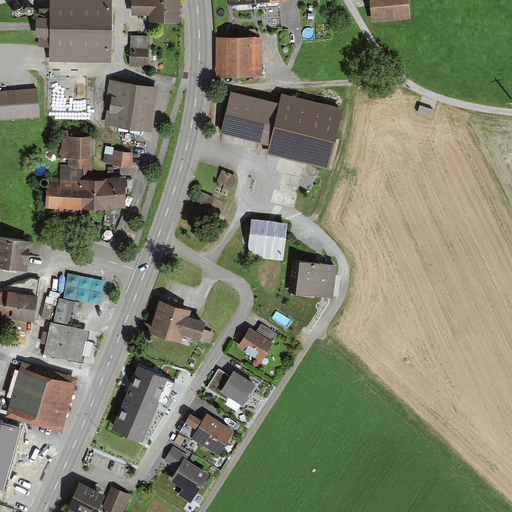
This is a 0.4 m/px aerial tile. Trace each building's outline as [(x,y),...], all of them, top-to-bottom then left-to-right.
[(111,0),(49,0),(50,17),(36,17),(37,37),(39,37),(39,47),(50,47),(50,62),(111,63),(111,0)] [(150,16),(150,22),(180,22),(179,0),(131,0),(132,16),(150,16)] [(369,0),(372,19),(407,16),(405,0),(369,0)] [(150,36),(131,36),(130,67),(150,68),(150,36)] [(261,37),(215,37),(215,77),(261,77),(261,37)] [(111,80),(105,124),(152,132),(160,88),(111,80)] [(0,91),(0,120),(41,118),(39,88),(0,91)] [(344,109),(282,94),(280,103),(231,92),(221,134),(270,145),(268,155),(328,169),(344,109)] [(424,96),(419,110),(432,115),(437,101),(424,96)] [(94,168),(91,135),(70,136),(70,130),(58,130),(58,138),(62,138),(62,158),(70,157),(71,165),(71,168),(80,168),(94,168)] [(114,148),(107,147),(105,162),(111,163),(114,148)] [(112,165),(131,168),(134,154),(115,150),(112,165)] [(82,209),(126,208),(126,178),(80,179),(80,168),(71,168),(71,165),(61,165),(60,180),(48,179),(45,209),(60,209),(60,215),(82,214),(82,209)] [(223,169),(216,182),(228,188),(234,175),(223,169)] [(222,201),(202,192),(195,206),(215,215),(222,201)] [(287,222),(252,219),(252,227),(244,226),(242,244),(248,245),(247,258),(284,261),(287,222)] [(32,241),(0,236),(0,267),(28,271),(32,241)] [(31,254),(39,255),(40,246),(32,244),(31,254)] [(337,265),(293,260),(289,293),(333,298),(337,265)] [(30,277),(0,289),(0,290),(36,294),(38,278),(30,277)] [(0,314),(35,319),(37,294),(36,294),(0,290),(0,314)] [(43,352),(82,363),(88,330),(70,325),(75,302),(60,298),(54,322),(50,321),(43,352)] [(161,301),(151,332),(182,342),(184,335),(211,344),(215,332),(203,328),(205,321),(190,316),(192,310),(161,301)] [(257,331),(250,326),(237,347),(262,362),(275,342),(273,341),(278,334),(261,323),(257,331)] [(77,379),(22,363),(6,416),(60,433),(77,379)] [(139,366),(112,428),(142,441),(159,402),(168,406),(172,397),(169,396),(176,382),(139,366)] [(257,384),(234,370),(231,376),(219,368),(206,389),(228,403),(230,398),(243,406),(257,384)] [(233,430),(207,412),(202,419),(191,412),(180,431),(218,455),(233,430)] [(0,425),(0,490),(2,491),(20,431),(0,425)] [(194,498),(209,473),(188,459),(190,456),(173,446),(163,462),(176,470),(171,479),(183,486),(181,491),(194,498)] [(80,480),(68,506),(80,511),(106,511),(101,510),(103,506),(100,505),(105,493),(80,480)] [(124,511),(132,495),(111,487),(103,506),(101,510),(106,511),(124,511)]
